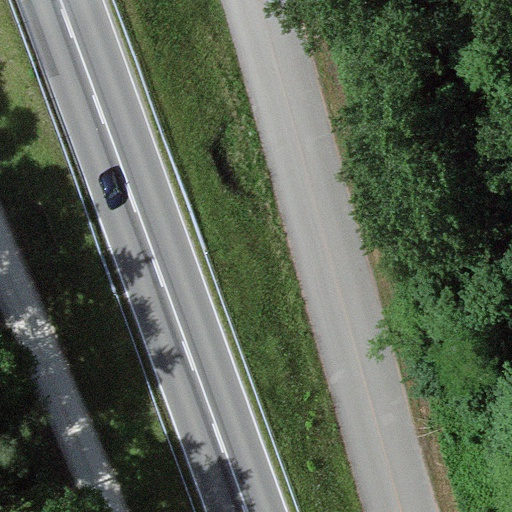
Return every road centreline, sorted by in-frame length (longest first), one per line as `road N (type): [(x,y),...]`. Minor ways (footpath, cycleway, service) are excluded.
road 1 (primary): [(245,511),(61,0)]
road 2 (unclassified): [(257,0),(416,511)]
road 3 (track): [(108,511),(0,253)]
